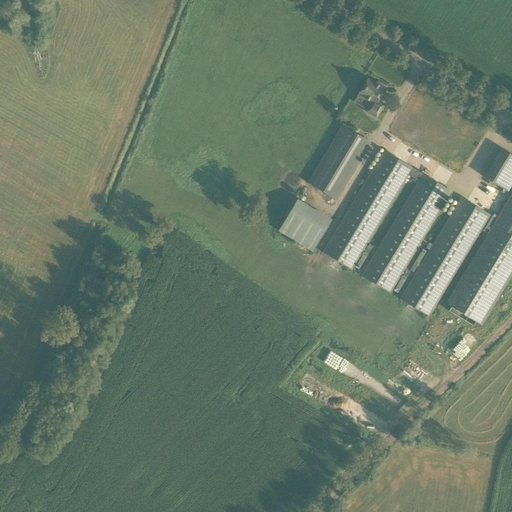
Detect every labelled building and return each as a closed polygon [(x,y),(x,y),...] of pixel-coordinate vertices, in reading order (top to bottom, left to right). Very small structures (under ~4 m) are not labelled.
[(366,112),(376,118),(384,105),(379,102),(386,89),(376,83),(375,84),(367,79),(357,96),(371,105),(366,112)] [(307,184),(336,201),(365,151),(370,143),(342,126),(307,184)] [(482,326),(511,275),(511,156),(501,149),(484,178),(507,192),(511,183),(511,193),(445,304),(451,307),(448,311),(473,326),(476,322),(482,326)] [(409,176),(418,182),(423,174),(384,151),(322,253),(351,271),(409,176)] [(423,174),(418,182),(361,276),(389,294),(451,192),(423,174)] [(400,299),(428,317),(490,215),(461,198),(400,299)] [(314,252),(332,219),(296,199),(278,232),(314,252)]
